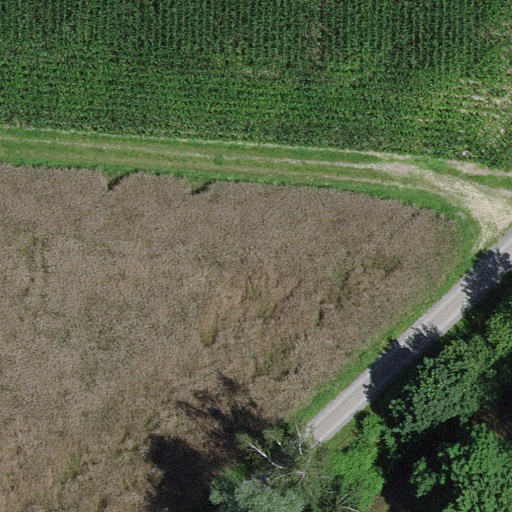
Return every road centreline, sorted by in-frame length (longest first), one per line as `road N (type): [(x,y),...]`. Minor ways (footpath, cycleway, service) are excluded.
road 1 (track): [(0,155),(374,183),(480,204),(511,227)]
road 2 (track): [(231,511),(511,236)]
